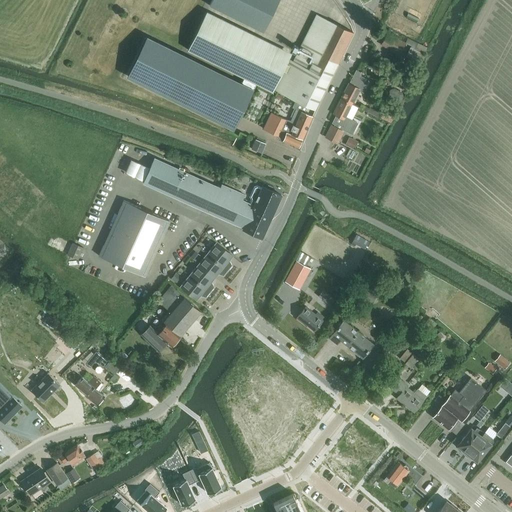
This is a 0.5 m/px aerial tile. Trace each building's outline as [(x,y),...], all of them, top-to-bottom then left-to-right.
[(211,0),(209,6),(263,32),(279,0),(211,0)] [(205,13),(187,50),(273,92),(283,71),(287,73),(290,66),(286,64),(291,55),(205,13)] [(306,35),(290,66),(287,73),(278,92),(315,110),(338,65),(353,33),(317,14),(306,36),(306,35)] [(387,33),(386,36),(383,34),(381,36),(380,38),(380,41),(383,42),(382,44),(399,53),(405,42),(387,33)] [(145,39),(127,75),(234,128),(252,91),(145,39)] [(420,63),(425,54),(428,47),(417,42),(416,44),(408,40),(406,45),(411,47),(406,57),(420,63)] [(348,84),(340,99),(350,105),(357,90),(362,92),(367,81),(360,77),(360,72),(355,69),(348,84)] [(334,126),(334,125),(331,124),(325,137),(338,143),(344,131),(342,130),(343,129),(352,133),(357,122),(345,116),(350,105),(340,99),(333,114),(336,115),(334,120),(335,124),(334,126)] [(267,122),(264,129),(278,136),(277,138),(283,140),(283,141),(298,147),(302,139),(312,116),(296,109),(291,121),(286,120),(277,115),(272,113),(267,122)] [(351,138),(347,146),(354,149),(357,142),(351,138)] [(255,140),(251,149),(261,153),(265,144),(255,140)] [(144,182),(143,183),(172,196),(183,171),(154,158),(150,168),(144,182)] [(183,171),(172,196),(235,225),(235,226),(240,228),(241,227),(242,228),(242,230),(261,238),(281,195),(263,187),(262,188),(257,186),(254,186),(248,197),(250,200),(248,203),(243,201),(242,200),(245,195),(221,185),(220,188),(183,171)] [(103,245),(98,256),(145,277),(149,266),(147,265),(161,234),(163,235),(170,221),(153,213),(151,216),(139,211),(141,208),(124,200),(117,213),(120,215),(106,247),(103,245)] [(357,234),(352,242),(364,249),(369,241),(357,234)] [(207,253),(228,271),(232,265),(229,260),(233,256),(216,242),(207,253)] [(71,257),(78,260),(84,247),(74,243),(69,256),(71,257)] [(195,251),(190,257),(195,261),(200,256),(195,251)] [(198,264),(215,278),(218,274),(223,276),(228,271),(207,253),(198,264)] [(296,261),(285,281),(300,289),(311,268),(306,266),(296,261)] [(189,275),(210,292),(214,287),(212,282),(215,278),(198,264),(189,275)] [(175,273),(171,279),(175,283),(180,277),(175,273)] [(205,298),(210,292),(189,275),(180,286),(197,300),(200,296),(205,298)] [(171,346),(172,345),(175,345),(177,343),(176,341),(180,336),(201,312),(171,286),(158,301),(170,311),(162,320),(166,323),(158,333),(149,325),(141,334),(159,352),(167,343),(171,346)] [(367,292),(364,300),(372,303),(375,295),(367,292)] [(314,331),(322,320),(305,307),(297,318),(302,322),(303,322),(314,331)] [(51,314),(46,320),(54,326),(59,320),(51,314)] [(362,357),(365,354),(371,359),(375,354),(370,350),(374,345),(372,344),(373,343),(343,320),(329,338),(337,344),(340,340),(362,357)] [(414,342),(409,348),(413,351),(418,346),(414,342)] [(254,350),(239,369),(250,377),(244,385),(249,389),(256,380),(251,376),(265,359),(254,350)] [(501,355),(496,362),(504,368),(510,362),(501,355)] [(114,375),(120,367),(106,356),(99,364),(103,368),(105,367),(114,375)] [(488,362),(484,367),(492,373),(496,368),(488,362)] [(48,373),(31,390),(43,402),(60,385),(48,373)] [(78,380),(75,384),(87,393),(85,395),(97,405),(104,396),(98,391),(104,385),(94,376),(88,382),(81,376),(78,380)] [(470,410),(486,390),(470,378),(458,393),(454,390),(433,417),(448,429),(449,428),(457,434),(465,425),(461,421),(470,410)] [(414,411),(426,396),(430,391),(422,384),(418,389),(417,389),(414,393),(406,387),(407,385),(399,379),(391,389),(399,395),(396,398),(414,411)] [(501,386),(510,392),(511,389),(511,385),(506,380),(501,386)] [(0,418),(5,423),(22,406),(12,397),(11,398),(0,387),(0,418)] [(65,410),(54,395),(35,410),(47,425),(65,410)] [(65,410),(75,420),(79,416),(84,420),(95,409),(85,399),(74,410),(70,405),(65,410)] [(473,416),(480,421),(489,409),(483,404),(473,416)] [(496,434),(502,439),(511,428),(505,423),(496,434)] [(286,427),(275,437),(289,452),(300,442),(286,427)] [(465,456),(484,432),(477,428),(475,430),(471,427),(457,445),(462,450),(461,451),(465,455),(465,456)] [(484,432),(465,456),(466,455),(471,458),(472,457),(477,462),(492,444),(493,441),(493,439),(485,432),(484,432)] [(363,433),(349,450),(362,460),(376,443),(363,433)] [(263,448),(253,451),(260,470),(264,468),(265,469),(270,467),(265,453),(269,451),(266,443),(262,445),(263,448)] [(73,464),(85,456),(80,449),(77,444),(65,452),(65,453),(59,457),(63,463),(69,459),(73,464)] [(101,464),(105,461),(98,451),(94,453),(86,458),(94,469),(101,464)] [(196,467),(189,470),(195,482),(201,479),(208,493),(209,493),(210,493),(210,494),(219,489),(219,488),(221,487),(211,467),(209,462),(197,468),(196,467)] [(398,484),(409,470),(407,469),(408,466),(405,464),(403,465),(398,462),(384,480),(387,483),(391,479),(398,484)] [(57,463),(47,470),(57,485),(67,478),(57,463)] [(30,496),(51,482),(41,467),(20,481),(30,496)] [(73,469),(65,475),(67,478),(69,481),(78,476),(73,469)] [(185,479),(173,485),(182,505),(184,505),(184,504),(184,505),(194,501),(193,500),(194,500),(195,499),(188,485),(189,485),(195,482),(189,470),(182,473),(185,479)] [(353,471),(345,481),(353,487),(361,478),(353,471)] [(146,490),(137,500),(141,504),(140,504),(149,511),(164,511),(166,510),(166,509),(167,507),(166,507),(155,497),(159,492),(150,483),(144,489),(146,490)] [(0,499),(9,493),(4,485),(0,487),(0,499)] [(293,494),(273,503),(276,510),(277,511),(301,511),(295,498),(293,494)] [(119,511),(126,511),(130,509),(120,500),(115,506),(120,511),(119,511)] [(437,511),(452,511),(456,509),(446,501),(437,511)]
